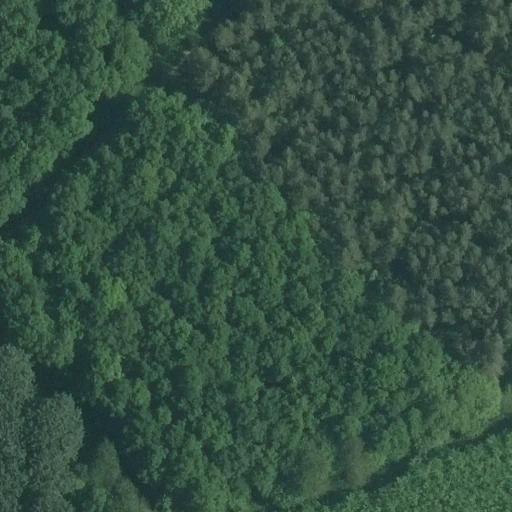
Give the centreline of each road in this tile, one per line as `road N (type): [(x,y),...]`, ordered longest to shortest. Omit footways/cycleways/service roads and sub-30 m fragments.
road 1 (track): [(0,242),(241,0)]
road 2 (track): [(149,511),(0,353)]
